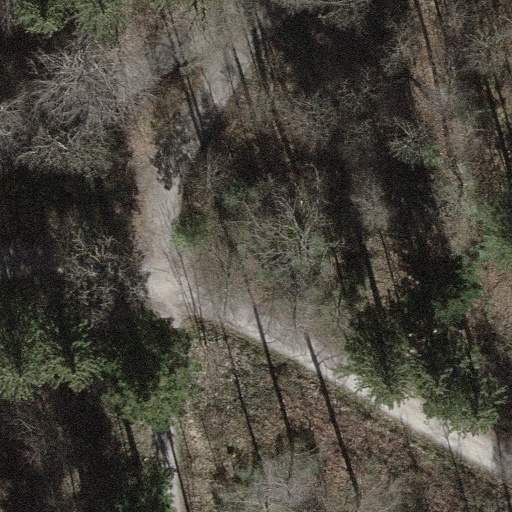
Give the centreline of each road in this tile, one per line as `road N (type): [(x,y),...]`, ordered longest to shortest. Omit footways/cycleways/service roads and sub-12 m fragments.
road 1 (track): [(511,465),(206,294),(112,265),(0,258)]
road 2 (track): [(171,511),(163,395),(167,163),(270,0)]
road 3 (track): [(248,0),(0,174)]
